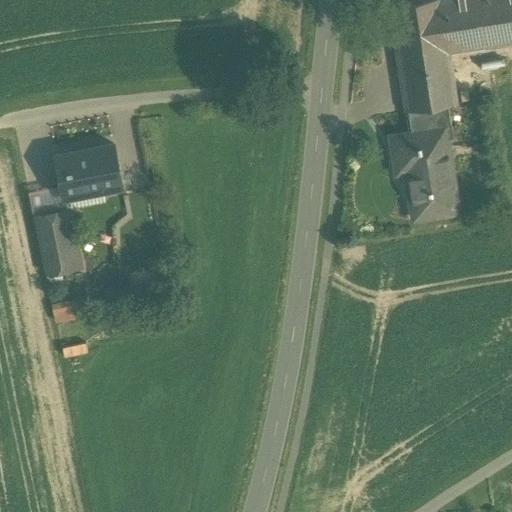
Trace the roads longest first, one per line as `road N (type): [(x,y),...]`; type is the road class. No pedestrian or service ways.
road 1 (tertiary): [(319,100),(291,330),(253,511)]
road 2 (unclassified): [(319,100),(178,98),(0,125)]
